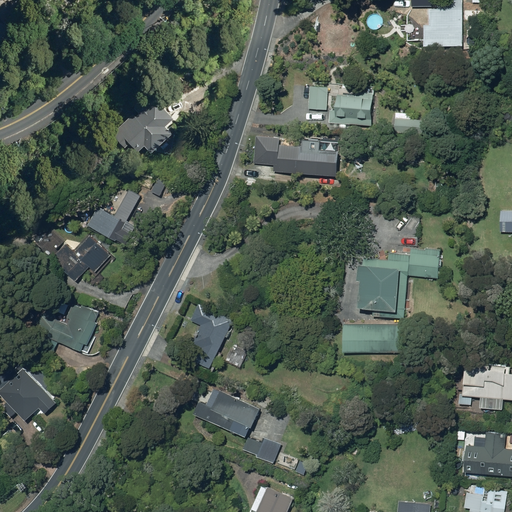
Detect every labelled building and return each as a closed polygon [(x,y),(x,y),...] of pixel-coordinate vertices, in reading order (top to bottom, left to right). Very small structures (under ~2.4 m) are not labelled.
[(426,28),(427,49),(466,48),(464,0),(438,0),(439,11),(431,11),(431,28),(426,28)] [(0,26),(0,53),(1,51),(3,53),(17,31),(15,30),(17,26),(8,21),(6,23),(3,21),(0,26)] [(310,110),(328,111),(329,88),(311,87),(310,110)] [(143,145),(150,153),(171,132),(165,125),(173,117),(149,91),(132,107),(137,112),(134,115),(131,112),(110,132),(123,147),(128,142),(137,151),(143,145)] [(330,131),(352,132),(352,126),(374,128),(376,95),(345,93),(345,96),(340,95),(339,111),(331,111),(330,131)] [(395,135),(428,136),(429,122),(396,121),(395,135)] [(275,173),(338,179),(341,152),(277,146),(275,173)] [(116,240),(125,245),(136,226),(122,218),(121,220),(97,206),(86,224),(115,242),(116,240)] [(52,260),(78,283),(90,269),(97,274),(112,257),(90,237),(75,254),(66,245),(52,260)] [(374,308),(373,315),(404,318),(408,275),(438,277),(440,248),(426,247),(426,249),(410,247),(410,254),(389,252),(389,259),(362,257),(361,263),(357,262),(356,278),(360,278),(357,306),(374,308)] [(195,363),(211,369),(232,320),(197,304),(190,321),(200,325),(191,344),(202,348),(195,363)] [(63,345),(82,354),(85,346),(89,347),(98,325),(95,324),(99,314),(83,307),(82,309),(73,305),(67,318),(70,319),(68,325),(53,319),(45,336),(64,344),(63,345)] [(343,324),(343,352),(400,352),(400,323),(343,324)] [(511,370),(472,367),(470,394),(511,397),(511,370)] [(18,413),(27,423),(41,410),(46,416),(58,405),(25,369),(0,391),(0,392),(9,402),(2,408),(12,418),(18,413)] [(191,412),(246,436),(250,425),(252,426),(260,407),(217,388),(210,403),(197,398),(191,412)] [(464,471),(511,474),(511,448),(505,447),(506,432),(488,430),(487,446),(467,444),(464,471)] [(261,444),(246,437),(240,449),(256,456),(261,444)] [(504,511),(508,490),(486,487),(485,487),(468,485),(465,507),(471,508),(470,511),(504,511)] [(286,511),(293,497),(268,486),(256,511),(286,511)] [(430,511),(431,503),(399,501),(397,511),(430,511)]
